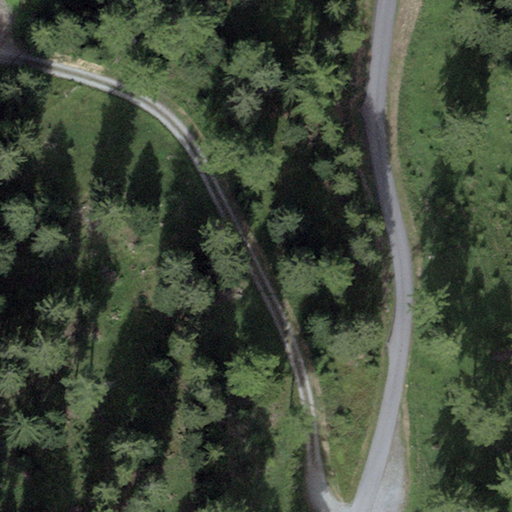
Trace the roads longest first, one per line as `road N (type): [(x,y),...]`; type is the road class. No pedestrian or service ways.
road 1 (track): [(0,53),(101,80),(157,112),(199,154),(282,332),(310,409),(317,485),(332,511)]
road 2 (track): [(387,0),(374,115),(404,289),(387,416),(359,511)]
